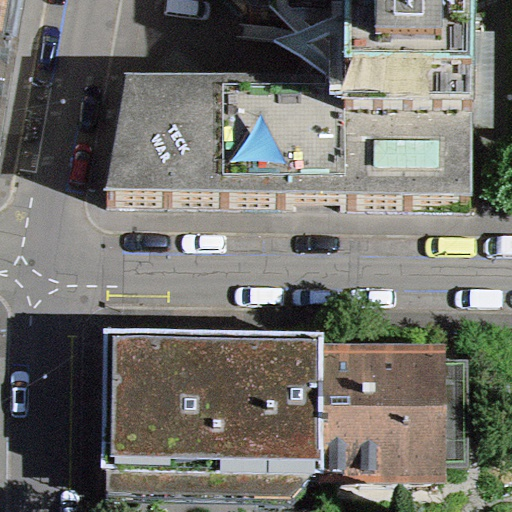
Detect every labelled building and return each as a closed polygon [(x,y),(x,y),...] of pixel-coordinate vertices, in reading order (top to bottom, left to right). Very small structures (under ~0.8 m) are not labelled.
[(22,0),(0,0),(0,62),(11,64),(17,28),(22,0)] [(229,0),(252,22),(345,22),(345,98),(127,97),(107,209),(470,214),(470,0),(229,0)] [(0,126),(11,64),(0,62),(0,126)] [(252,489),(252,486),(321,486),(321,365),(321,351),(221,350),(221,344),(204,344),(185,343),(185,350),(106,349),(104,453),(104,483),(134,484),(135,494),(250,496),(252,489)] [(437,367),(437,366),(353,366),(321,365),(321,486),(322,495),(322,503),(336,503),(336,486),(437,486),(437,476),(465,475),(464,367),(437,367)]
